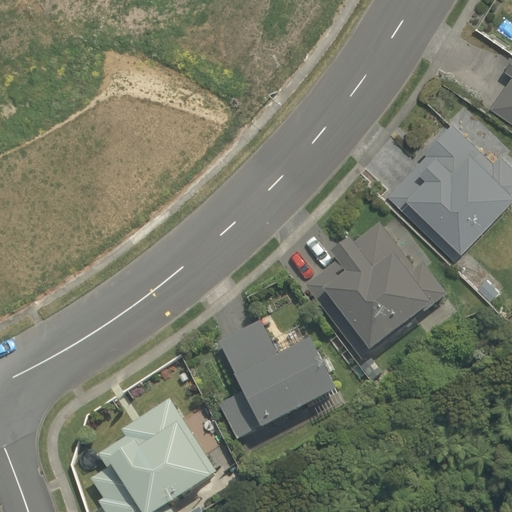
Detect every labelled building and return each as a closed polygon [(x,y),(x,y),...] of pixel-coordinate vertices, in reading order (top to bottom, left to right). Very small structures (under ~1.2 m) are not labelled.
[(511,88),(495,115),(511,126),(511,88)] [(495,166),(458,130),(390,201),(459,266),(511,210),(511,166),(503,158),(495,166)] [(459,302),(394,218),(335,263),(339,268),(309,291),(370,370),(459,302)] [(509,291),(472,259),(459,275),(496,307),(509,291)] [(219,410),(240,447),(267,432),(271,438),(346,395),(297,310),(222,354),(245,395),(219,410)] [(126,433),(129,439),(99,454),(109,472),(90,482),(105,511),(207,511),(233,499),(183,403),(126,433)]
